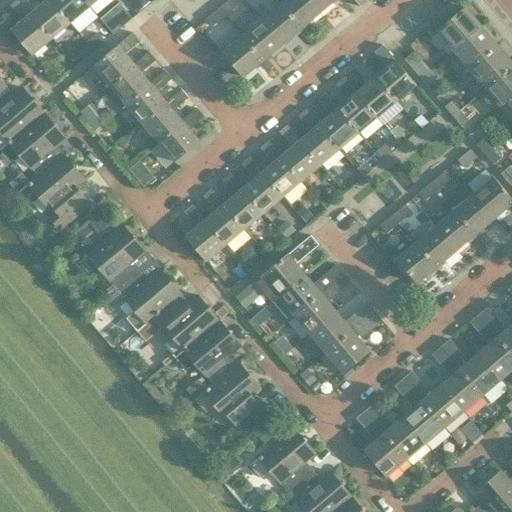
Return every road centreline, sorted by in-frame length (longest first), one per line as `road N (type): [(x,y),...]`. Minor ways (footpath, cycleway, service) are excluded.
road 1 (residential): [(145,211),(402,0)]
road 2 (residential): [(316,416),(511,252)]
road 3 (residential): [(397,511),(316,416)]
road 4 (residential): [(408,511),(500,433)]
